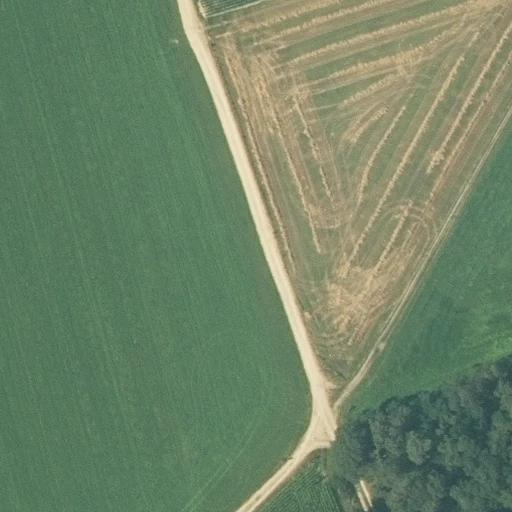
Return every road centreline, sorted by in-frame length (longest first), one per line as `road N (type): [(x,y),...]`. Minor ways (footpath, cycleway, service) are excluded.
road 1 (track): [(331,419),(191,0)]
road 2 (track): [(511,106),(331,419)]
road 3 (track): [(244,511),(331,419)]
